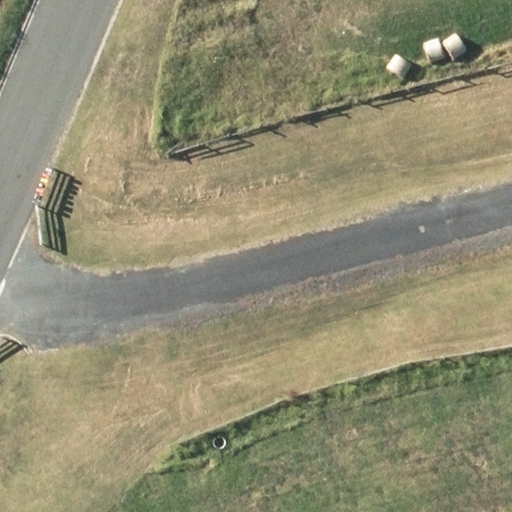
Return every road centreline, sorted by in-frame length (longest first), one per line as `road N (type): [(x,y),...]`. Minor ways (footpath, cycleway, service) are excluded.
road 1 (unclassified): [(0,295),(75,308),(511,197)]
road 2 (unclassified): [(75,0),(0,181)]
